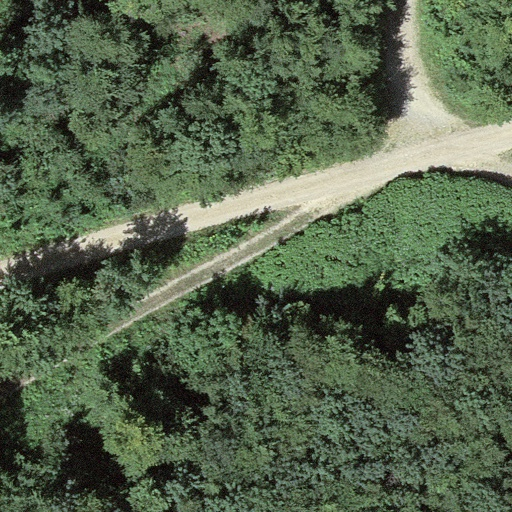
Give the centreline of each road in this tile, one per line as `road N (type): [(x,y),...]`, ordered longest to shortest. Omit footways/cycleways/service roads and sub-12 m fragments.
road 1 (track): [(511,132),(0,260)]
road 2 (track): [(339,174),(236,262),(0,389)]
road 3 (track): [(511,186),(465,172),(438,150),(409,95),(396,0)]
